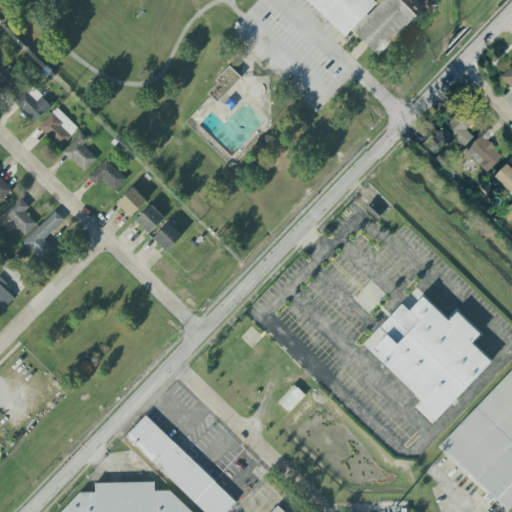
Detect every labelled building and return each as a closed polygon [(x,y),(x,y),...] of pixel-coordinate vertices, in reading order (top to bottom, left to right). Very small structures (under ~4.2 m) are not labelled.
[(381,0),(378,4),(373,0),(304,0),(345,38),(351,32),(378,56),(417,14),(402,0),(381,0)] [(0,89),(6,97),(24,83),(7,61),(0,66),(0,89)] [(511,64),(500,77),(511,88),(511,64)] [(207,93),(211,96),(215,101),(239,78),(229,67),(215,80),(218,83),(207,93)] [(51,105),(30,85),(14,102),(36,123),(51,105)] [(61,147),(79,129),(56,108),(39,126),(61,147)] [(454,139),(464,147),(474,134),(453,117),(426,150),(438,159),(454,139)] [(97,159),(86,149),(92,143),(81,133),(63,152),(84,172),(97,159)] [(466,150),(486,172),(503,156),(482,135),(466,150)] [(115,193),(128,182),(107,159),(88,177),(97,187),(103,181),(115,193)] [(511,192),(511,167),(507,163),(494,176),(511,192)] [(0,203),(13,190),(0,178),(0,203)] [(130,218),(146,201),(133,187),(116,204),(130,218)] [(25,212),(29,207),(19,197),(0,217),(0,224),(9,233),(15,226),(25,236),(37,224),(25,212)] [(164,218),(150,205),(135,222),(149,235),(164,218)] [(22,241),(41,262),(54,251),(44,239),(64,221),(55,212),(22,241)] [(152,239),(166,253),(182,236),(168,223),(152,239)] [(0,312),(14,298),(3,288),(7,284),(0,277),(0,312)] [(490,362),(471,344),(479,334),(456,313),(448,321),(421,297),(409,311),(401,304),(364,344),(425,400),(418,407),(435,422),(490,362)] [(511,370),(511,511),(504,511),(438,447),(511,370)] [(305,396),(294,386),(278,402),(289,413),(305,396)] [(224,511),(202,511),(125,436),(145,416),(234,502),(224,511)] [(59,511),(190,511),(169,491),(154,491),(153,483),(95,484),(95,492),(78,493),(59,511)]
